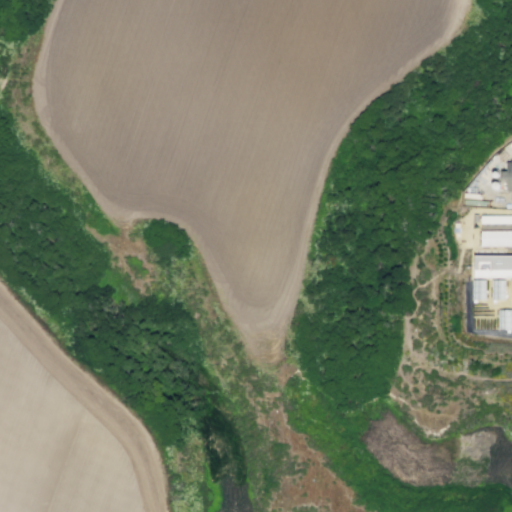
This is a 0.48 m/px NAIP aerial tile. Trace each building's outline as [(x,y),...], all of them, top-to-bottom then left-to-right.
[(511,161),(505,161),(506,171),(500,171),(500,180),(506,180),(506,190),(511,190),(511,161)] [(511,216),(511,225),(483,225),(483,216),(511,216)] [(511,247),(483,247),(483,229),(511,229),(511,247)] [(474,255),(511,255),(511,278),(474,278),(474,255)] [(472,280),(485,280),(485,299),(472,299),(472,280)] [(492,280),(504,280),(504,300),(492,299),(492,280)] [(498,310),(511,310),(511,329),(498,329),(498,310)]
